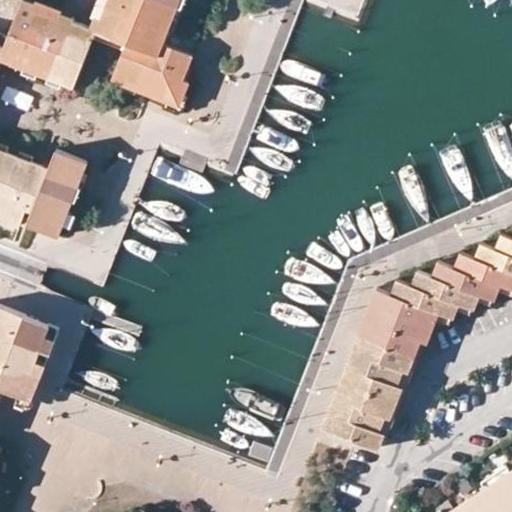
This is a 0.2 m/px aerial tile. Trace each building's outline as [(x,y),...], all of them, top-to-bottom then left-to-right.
[(0,216),(21,225),(28,208),(34,211),(29,222),(60,234),(89,161),(58,149),(50,167),(42,164),(0,147),(0,60),(1,57),(75,86),(87,55),(90,45),(93,38),(81,33),(84,24),(73,21),(75,18),(61,13),(28,0),(22,0),(9,35),(8,38),(5,46),(0,44),(0,216)] [(101,0),(91,27),(128,42),(125,50),(113,80),(180,106),(190,81),(183,78),(193,54),(163,42),(178,5),(179,0),(101,0)] [(128,42),(91,27),(84,24),(81,33),(93,38),(125,50),(128,42)] [(373,320),(330,429),(375,448),(408,367),(420,338),(428,341),(440,311),(443,312),(449,298),(459,302),(463,304),(469,290),(480,294),(484,295),(490,279),(501,284),(508,286),(511,275),(511,236),(502,232),(495,245),(482,241),(475,255),(461,249),(453,264),(438,260),(431,273),(418,268),(411,282),(397,277),(390,291),(375,286),(364,315),(373,320)] [(490,279),(484,295),(495,299),(501,284),(490,279)] [(469,290),(463,304),(474,308),(480,294),(469,290)] [(449,298),(443,312),(454,316),(459,302),(449,298)] [(0,385),(6,388),(23,395),(36,360),(40,347),(45,334),(49,324),(4,304),(0,302),(0,385)] [(320,426),(330,429),(373,320),(364,315),(320,426)] [(45,334),(40,347),(51,352),(56,339),(45,334)] [(36,360),(23,395),(33,399),(46,364),(36,360)] [(511,511),(511,471),(451,511),(511,511)]
